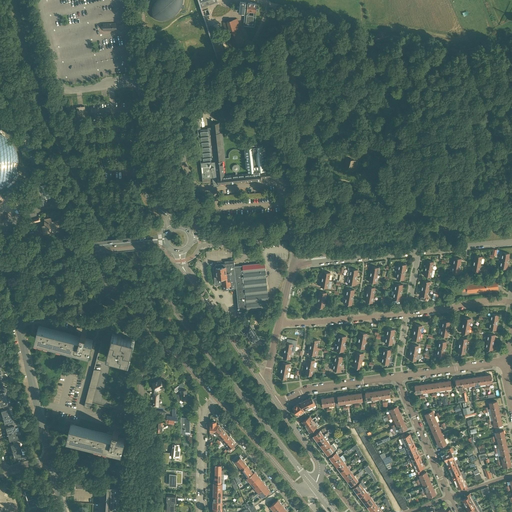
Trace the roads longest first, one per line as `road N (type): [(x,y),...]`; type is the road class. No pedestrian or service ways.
road 1 (tertiary): [(311,484),(85,192),(36,92),(13,0)]
road 2 (unclassified): [(173,227),(146,190),(136,0)]
road 3 (residential): [(511,301),(278,322)]
road 4 (residential): [(293,264),(511,241)]
road 5 (secondary): [(293,226),(511,203)]
road 6 (residential): [(133,511),(140,377),(170,346)]
road 7 (residential): [(263,385),(183,269),(179,251)]
road 8 (residential): [(17,322),(58,317),(102,326),(115,316),(105,292),(114,282)]
road 9 (residential): [(209,404),(300,511)]
road 10 (residential): [(49,458),(17,322)]
road 11 (residential): [(396,376),(449,497)]
road 12 (residential): [(216,397),(291,483),(307,486)]
road 13 (residential): [(276,403),(306,389),(396,376)]
